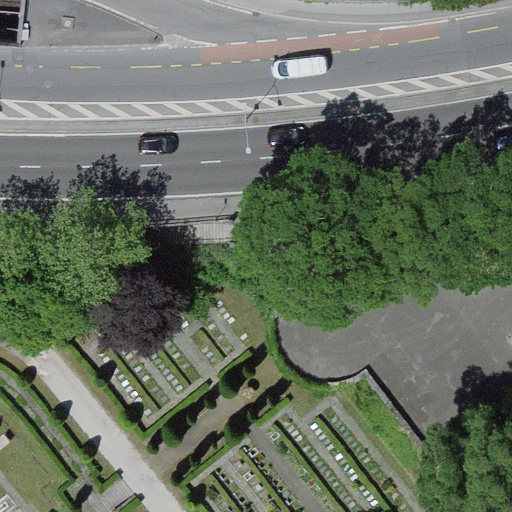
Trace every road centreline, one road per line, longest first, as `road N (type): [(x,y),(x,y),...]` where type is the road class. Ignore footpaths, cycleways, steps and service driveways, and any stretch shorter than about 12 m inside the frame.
road 1 (primary): [(0,171),(180,171),(365,154),(511,129)]
road 2 (primary): [(511,49),(367,70),(123,82),(0,76)]
